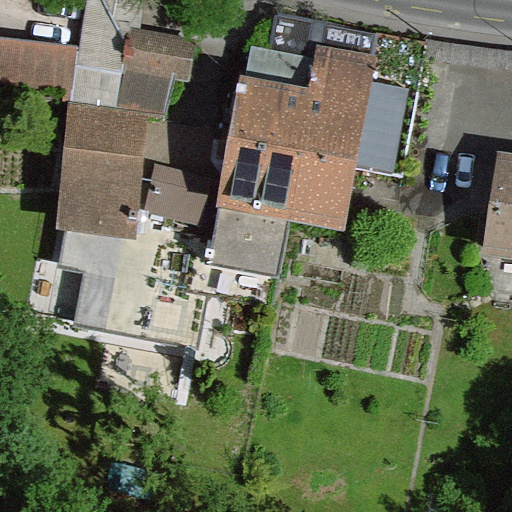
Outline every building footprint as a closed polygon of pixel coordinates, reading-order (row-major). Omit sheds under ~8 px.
[(78,91),(76,107),(116,111),(124,75),(130,77),(138,36),(144,0),(90,0),(83,51),(78,91)] [(124,75),(116,111),(147,115),(167,118),(177,77),(185,79),(192,46),(138,36),(130,77),(124,75)] [(83,51),(0,44),(0,82),(78,91),(83,51)] [(253,53),(248,80),(318,93),(322,66),(253,53)] [(369,85),(372,69),(323,61),(322,66),(318,93),(248,80),(236,146),(305,159),(355,168),(369,85)] [(409,93),(369,85),(355,168),(395,176),(409,93)] [(147,115),(116,111),(76,107),(71,155),(91,159),(131,167),(144,152),(147,115)] [(295,216),(305,159),(236,146),(218,241),(128,224),(79,216),(70,265),(95,270),(85,324),(202,346),(211,291),(278,304),(295,216)] [(305,159),(295,216),(344,226),(348,205),(355,168),(305,159)] [(511,254),(511,164),(505,163),(495,231),(493,252),(511,254)] [(214,182),(162,170),(153,210),(171,214),(171,218),(205,225),(214,182)] [(79,216),(128,224),(136,181),(88,172),(79,216)]
